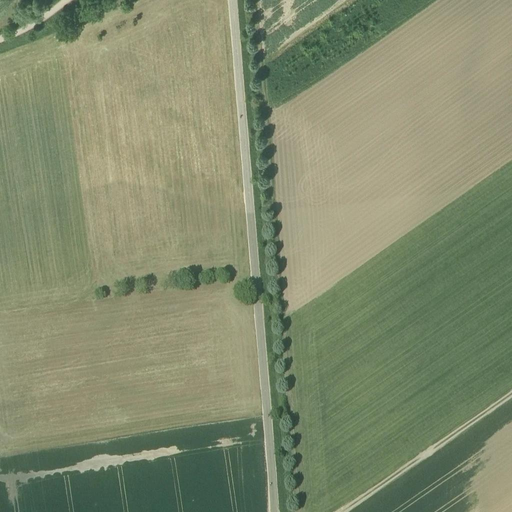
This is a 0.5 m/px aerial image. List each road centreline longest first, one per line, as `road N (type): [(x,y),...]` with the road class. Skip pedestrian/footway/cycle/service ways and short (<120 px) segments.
road 1 (track): [(232,0),(273,511)]
road 2 (track): [(340,511),(511,394)]
